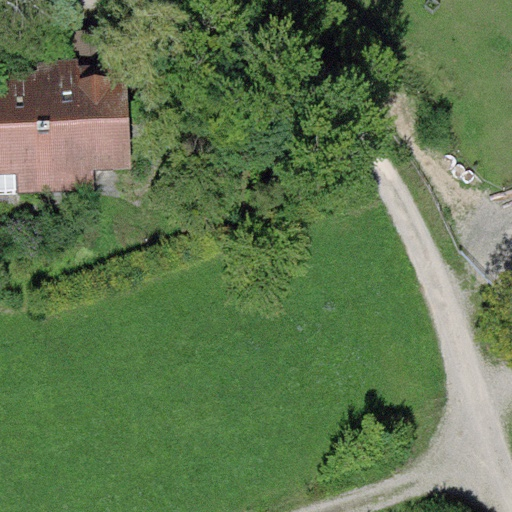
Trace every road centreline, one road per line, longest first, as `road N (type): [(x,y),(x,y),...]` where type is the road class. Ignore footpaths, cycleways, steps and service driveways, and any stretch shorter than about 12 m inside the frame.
road 1 (residential): [(511,510),(415,226),(368,141),(304,82),(115,0)]
road 2 (track): [(327,511),(490,454)]
